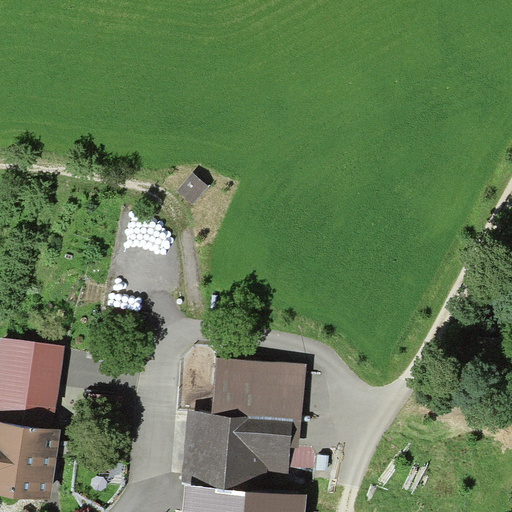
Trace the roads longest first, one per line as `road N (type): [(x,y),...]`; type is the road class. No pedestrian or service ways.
road 1 (track): [(346,511),(511,196)]
road 2 (track): [(0,166),(151,187),(170,197),(180,224),(174,291),(190,335)]
road 3 (track): [(389,423),(341,373),(299,347),(190,335)]
road 4 (track): [(150,511),(166,368),(190,335)]
